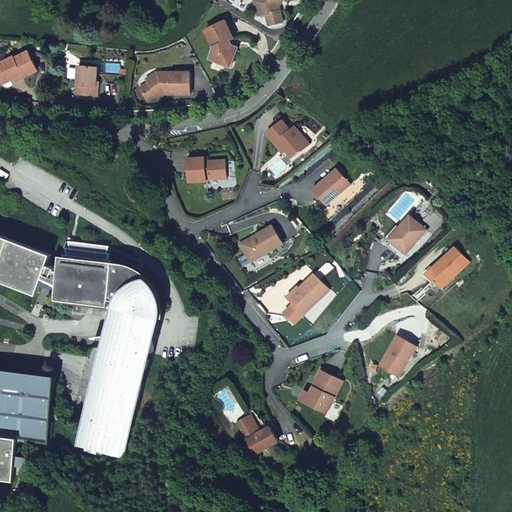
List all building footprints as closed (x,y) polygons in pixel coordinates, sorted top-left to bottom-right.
[(261,0),(262,6),(257,7),(259,15),(266,14),(268,25),(282,22),(279,6),(283,0),(285,0),(287,1),(287,0),(261,0)] [(226,21),(205,30),(214,48),(210,59),(231,67),(238,47),(229,43),(230,40),(234,38),(226,21)] [(13,57),(0,62),(0,77),(3,83),(12,79),(21,74),(23,77),(38,70),(29,51),(14,58),(13,57)] [(95,95),(96,80),(96,66),(79,65),(76,94),(95,95)] [(189,73),(161,73),(161,77),(157,77),(148,83),(139,88),(147,101),(156,96),(157,97),(168,92),(171,92),(171,94),(189,94),(189,73)] [(155,73),(146,79),(148,83),(157,77),(161,77),(161,73),(155,73)] [(279,121),(263,134),(269,142),(276,150),(279,148),(282,151),(287,157),(296,150),(297,151),(305,144),(291,127),(286,131),(279,121)] [(194,160),(185,160),(187,183),(204,182),(204,180),(224,179),(223,161),(211,162),(210,164),(203,163),(202,159),(194,160)] [(332,167),(308,189),(315,196),(322,204),(345,182),(332,167)] [(407,250),(426,225),(409,211),(385,241),(390,245),(396,250),(400,244),(407,250)] [(271,224),(238,243),(244,252),(249,262),(282,243),(271,224)] [(0,281),(36,296),(41,282),(48,266),(52,255),(0,234),(0,281)] [(473,257),(459,242),(445,254),(447,256),(442,261),(440,259),(430,268),(431,270),(432,274),(433,278),(441,286),(473,257)] [(56,301),(109,307),(110,301),(122,302),(122,297),(128,297),(129,310),(147,312),(147,311),(160,313),(160,304),(157,295),(153,287),(147,281),(139,275),(132,272),(124,270),(109,268),(112,260),(109,259),(111,253),(108,252),(109,248),(70,244),(71,248),(67,247),(69,254),(65,254),(66,263),(61,262),(60,272),(56,270),(57,268),(52,266),(51,268),(48,266),(41,282),(57,290),(56,301)] [(298,289),(287,301),(290,304),(292,302),(303,314),(327,288),(312,273),(297,288),(298,289)] [(441,286),(433,278),(429,282),(437,290),(441,286)] [(297,288),(295,287),(284,298),(287,301),(298,289),(297,288)] [(122,302),(114,335),(115,335),(116,335),(117,334),(118,334),(119,334),(120,334),(121,334),(122,335),(123,335),(124,335),(125,335),(126,335),(127,343),(133,342),(132,335),(133,335),(134,335),(135,335),(136,336),(137,336),(138,336),(140,336),(141,336),(142,337),(144,337),(145,337),(146,337),(148,337),(149,338),(150,338),(160,313),(147,311),(147,312),(129,310),(128,297),(122,297),(122,302)] [(287,309),(283,313),(293,324),(303,314),(292,302),(290,304),(291,304),(287,309)] [(407,330),(403,336),(409,340),(413,334),(407,330)] [(121,458),(142,385),(138,383),(142,369),(146,371),(149,360),(147,360),(149,352),(153,353),(153,351),(153,345),(150,338),(149,338),(148,337),(146,337),(145,337),(144,337),(142,337),(141,336),(140,336),(138,336),(137,336),(136,336),(135,335),(134,335),(133,335),(132,335),(133,342),(127,343),(126,335),(125,335),(124,335),(123,335),(122,335),(121,334),(120,334),(119,334),(118,334),(117,334),(116,335),(115,335),(114,335),(107,359),(103,360),(88,412),(90,413),(88,420),(86,419),(78,446),(90,449),(97,451),(121,458)] [(382,365),(400,376),(418,345),(409,340),(403,336),(399,334),(390,349),(382,365)] [(0,369),(0,437),(17,440),(48,443),(56,377),(0,369)] [(308,394),(303,403),(324,414),(341,381),(320,370),(314,382),(308,394)] [(297,400),(303,403),(308,394),(302,391),(297,400)] [(257,437),(259,435),(249,419),(236,429),(240,434),(249,427),(257,437)] [(240,434),(258,458),(276,445),(272,437),(268,430),(259,435),(257,437),(249,427),(240,434)] [(0,479),(12,481),(17,440),(0,437),(0,479)]
